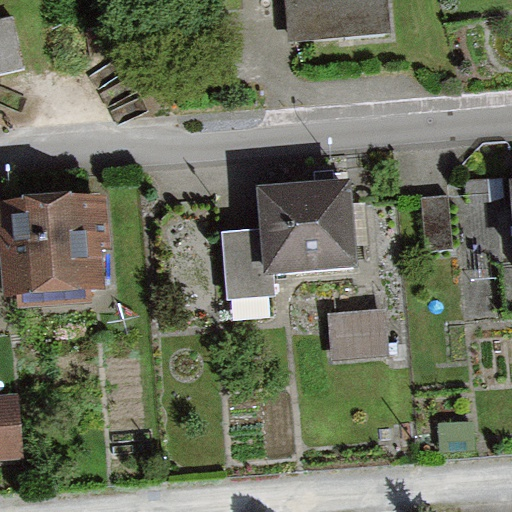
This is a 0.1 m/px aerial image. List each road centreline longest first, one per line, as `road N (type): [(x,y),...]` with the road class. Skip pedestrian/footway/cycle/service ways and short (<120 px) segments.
road 1 (residential): [(511,117),(0,155)]
road 2 (residential): [(511,481),(106,511)]
